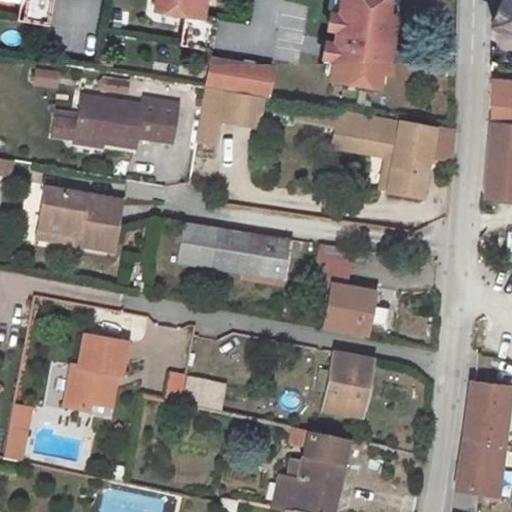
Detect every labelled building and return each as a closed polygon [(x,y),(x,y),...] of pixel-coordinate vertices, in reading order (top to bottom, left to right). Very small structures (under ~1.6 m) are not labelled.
[(19,0),(17,18),(48,24),(52,0),(19,0)] [(182,15),(176,46),(208,52),(213,20),(200,18),(203,0),(153,0),(152,9),(182,15)] [(333,58),(330,82),(378,89),(380,74),(389,76),(398,13),(389,12),(390,0),(341,0),(340,14),(331,13),(329,28),(337,29),(335,43),(327,42),(324,57),(333,58)] [(511,0),(503,0),(494,22),(495,22),(511,29),(511,0)] [(266,69),(206,60),(201,87),(221,91),(246,95),(260,97),(266,69)] [(35,67),(32,85),(56,89),(60,72),(35,67)] [(511,81),(493,80),(491,121),(511,123),(511,81)] [(246,95),(221,91),(216,120),(241,124),(246,95)] [(260,97),(246,95),(241,124),(255,127),(260,97)] [(142,107),(79,97),(76,113),(74,122),(71,140),(99,144),(135,149),(136,139),(171,145),(177,110),(142,103),(142,107)] [(142,103),(177,110),(178,104),(143,98),(142,103)] [(76,113),(52,109),(51,118),(74,122),(76,113)] [(353,115),(335,112),(330,147),(383,156),(373,147),(349,143),(353,115)] [(433,126),(433,128),(353,115),(349,143),(373,147),(383,156),(390,157),(385,190),(385,191),(422,199),(430,162),(431,156),(441,158),(440,160),(455,163),(458,129),(433,126)] [(71,140),(74,122),(51,118),(48,138),(69,141),(71,140)] [(511,203),(511,123),(491,121),(484,201),(511,203)] [(99,144),(71,140),(69,141),(67,152),(96,157),(99,144)] [(390,157),(383,156),(377,188),(385,190),(390,157)] [(0,157),(0,175),(11,178),(15,162),(0,157)] [(122,202),(45,188),(37,230),(78,237),(76,245),(113,252),(122,202)] [(294,237),(185,221),(178,261),(286,280),(294,237)] [(36,238),(76,245),(78,237),(37,230),(36,238)] [(357,247),(323,242),(316,279),(331,282),(350,286),(357,247)] [(350,286),(331,282),(324,323),(367,332),(369,318),(386,322),(390,306),(372,303),(375,290),(350,286)] [(128,342),(87,335),(80,366),(74,365),(67,405),(91,410),(92,402),(106,405),(113,373),(120,374),(123,374),(128,342)] [(370,360),(330,352),(318,408),(358,416),(370,360)] [(188,372),(171,369),(166,397),(182,400),(188,372)] [(115,406),(120,374),(113,373),(106,405),(115,406)] [(228,382),(189,374),(184,401),(223,409),(228,382)] [(470,383),(453,490),(493,497),(510,390),(470,383)] [(24,444),(27,427),(11,424),(8,441),(24,444)] [(286,511),(330,511),(342,448),(351,449),(353,437),(344,435),(344,439),(307,431),(301,456),(289,454),(285,476),(277,475),(271,509),(285,511),(286,511)] [(21,457),(24,444),(8,441),(6,453),(21,457)] [(221,497),(217,511),(218,511),(232,511),(236,500),(221,497)]
